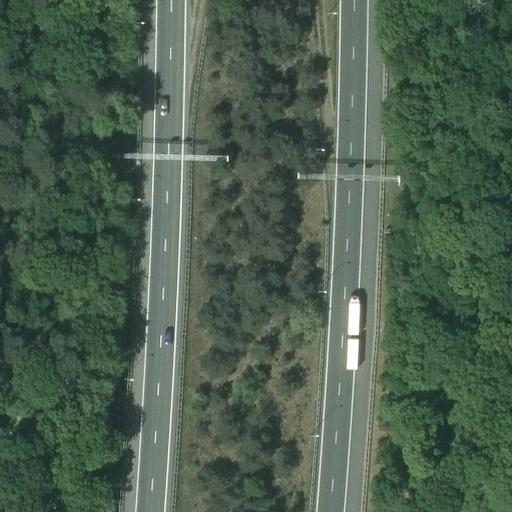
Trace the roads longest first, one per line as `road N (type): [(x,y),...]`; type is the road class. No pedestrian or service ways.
road 1 (motorway): [(169,0),(147,511)]
road 2 (motorway): [(334,511),(353,0)]
